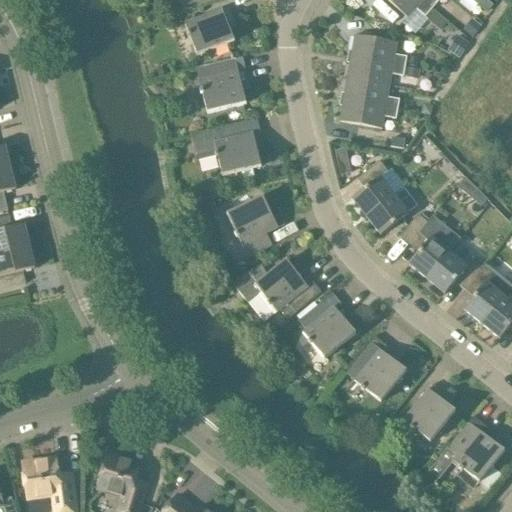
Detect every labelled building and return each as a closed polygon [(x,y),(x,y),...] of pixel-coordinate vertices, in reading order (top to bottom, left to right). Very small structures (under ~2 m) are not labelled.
[(186,0),(190,9),(215,0),(179,0),(180,1),(182,0),(186,0)] [(432,10),(419,0),(386,0),(408,19),(416,9),(425,18),(432,10)] [(419,0),(432,10),(438,2),(436,0),(419,0)] [(485,0),(481,0),(478,4),(487,12),(493,6),(485,0)] [(229,8),(185,24),(197,57),(234,43),(227,23),(234,21),(229,8)] [(473,22),(466,32),(473,37),(481,28),(473,22)] [(351,58),(405,67),(407,57),(395,55),(397,43),(355,36),(351,58)] [(469,44),(458,36),(448,51),(459,59),(461,57),(469,44)] [(405,67),(351,58),(348,79),(389,86),(391,75),(403,77),(405,67)] [(410,58),(409,66),(416,67),(418,59),(410,58)] [(199,81),(201,90),(207,114),(246,105),(241,85),(248,83),(245,70),(238,71),(235,60),(203,68),(206,79),(199,81)] [(420,70),(409,68),(407,76),(418,78),(420,70)] [(389,86),(348,79),(344,101),(398,110),(399,100),(387,98),(389,86)] [(398,110),(344,101),(340,122),(382,130),(384,118),(396,120),(398,110)] [(257,121),(215,131),(191,137),(196,156),(216,151),(222,177),(261,167),(256,147),(263,146),(257,121)] [(0,170),(10,169),(5,147),(0,148),(0,170)] [(352,199),(366,218),(394,196),(380,178),(387,172),(380,162),(360,178),(368,187),(352,199)] [(0,170),(0,212),(8,211),(3,193),(15,190),(10,169),(0,170)] [(457,187),(469,197),(476,189),(465,177),(457,187)] [(204,198),(201,189),(185,192),(188,202),(204,198)] [(394,196),(366,218),(381,236),(408,215),(408,214),(418,206),(405,189),(395,197),(394,196)] [(227,215),(236,234),(248,258),(272,246),(266,234),(285,225),(278,213),(272,216),(263,198),(227,215)] [(203,201),(205,214),(217,211),(213,199),(203,201)] [(403,234),(412,242),(428,223),(418,215),(403,234)] [(433,216),(428,223),(412,242),(421,250),(409,265),(427,280),(449,253),(461,239),(433,216)] [(0,254),(30,247),(24,226),(12,229),(9,217),(0,219),(0,254)] [(30,247),(0,254),(0,290),(26,284),(23,272),(35,269),(30,247)] [(467,267),(449,253),(427,280),(445,295),(457,280),(467,287),(486,264),(485,264),(482,267),(473,260),(467,267)] [(231,283),(248,304),(261,293),(277,313),(280,311),(288,320),(321,293),(305,273),(299,277),(286,261),(267,277),(262,266),(231,283)] [(511,285),(486,264),(467,287),(476,295),(464,310),(482,325),(511,288),(511,285)] [(511,288),(482,325),(500,340),(511,324),(511,288)] [(332,294),(299,321),(306,331),(303,333),(325,360),(356,335),(343,319),(349,315),(332,294)] [(359,376),(354,381),(362,387),(381,403),(406,372),(390,359),(395,354),(375,337),(349,368),(359,376)] [(433,385),(404,421),(430,443),(455,412),(439,399),(444,394),(433,385)] [(473,417),(454,441),(463,448),(453,462),(460,468),(459,469),(462,471),(458,475),(475,489),(504,452),(493,443),(496,440),(491,436),(493,434),(473,417)] [(97,490),(122,497),(117,511),(139,511),(148,485),(135,481),(140,465),(108,455),(97,490)] [(22,464),(27,500),(53,496),(54,511),(76,511),(71,475),(58,476),(56,459),(22,464)] [(206,511),(200,507),(197,511),(177,496),(164,511),(206,511)]
